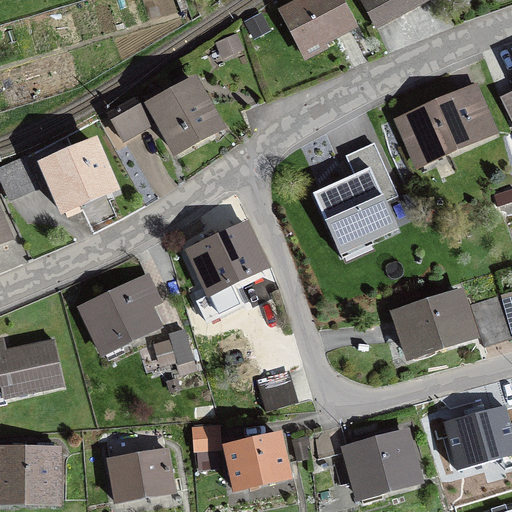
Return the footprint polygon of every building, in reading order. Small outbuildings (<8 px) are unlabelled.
[(303,51),(352,26),(338,0),(303,0),(305,3),(284,14),(303,51)] [(361,0),(376,26),(425,0),(361,0)] [(194,83),(150,107),(176,153),(220,129),(194,83)] [(511,118),(511,92),(501,98),(511,118)] [(478,97),(464,103),(460,96),(400,123),(418,164),(493,131),(478,97)] [(150,126),(136,100),(109,115),(123,141),(150,126)] [(115,191),(94,144),(43,166),(63,213),(65,212),(67,217),(80,211),(78,206),(115,191)] [(313,195),(341,254),(396,229),(381,194),(394,188),(375,146),(346,159),(354,176),(313,195)] [(39,186),(27,158),(0,169),(0,178),(9,199),(39,186)] [(208,243),(190,252),(211,295),(265,269),(245,226),(224,236),(221,231),(206,239),(208,243)] [(147,279),(81,311),(101,353),(157,326),(145,299),(154,295),(147,279)] [(473,337),(459,294),(396,314),(410,357),(473,337)] [(500,295),(470,305),(483,343),(511,334),(500,295)] [(178,365),(193,361),(185,331),(169,336),(178,365)] [(63,385),(53,341),(0,353),(0,403),(6,402),(5,397),(63,385)] [(266,412),(295,403),(286,372),(257,381),(266,412)] [(446,425),(458,470),(511,455),(511,437),(504,409),(446,425)] [(193,429),(195,445),(220,443),(218,427),(193,429)] [(405,435),(332,456),(340,485),(355,482),(359,497),(417,481),(405,435)] [(288,478),(279,437),(227,449),(236,490),(288,478)] [(54,452),(54,443),(37,443),(37,445),(25,445),(25,452),(0,451),(0,499),(56,500),(56,453),(54,452)] [(110,461),(117,502),(173,492),(166,452),(110,461)]
